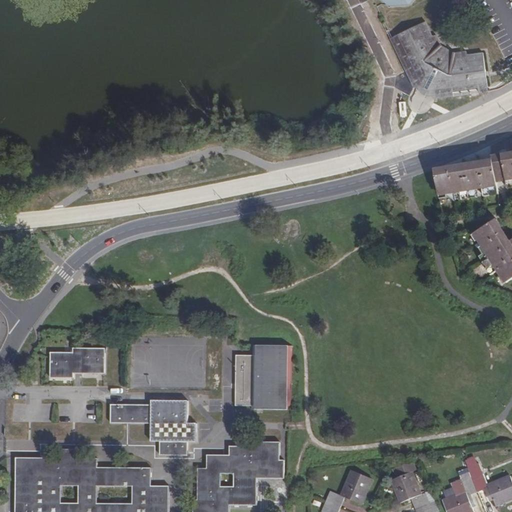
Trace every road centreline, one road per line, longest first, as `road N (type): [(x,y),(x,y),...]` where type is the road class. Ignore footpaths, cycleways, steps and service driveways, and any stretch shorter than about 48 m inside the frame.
road 1 (residential): [(26,323),(71,268),(118,233),(313,194),(511,120)]
road 2 (unknown): [(0,394),(170,386),(200,352)]
